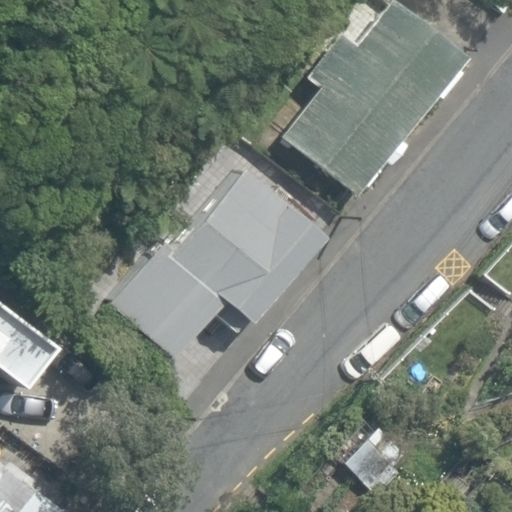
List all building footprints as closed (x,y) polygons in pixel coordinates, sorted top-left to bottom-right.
[(273,135),(347,194),(456,56),(447,49),(452,42),(403,4),(397,10),(383,0),(381,0),(349,42),(335,30),(300,74),(313,84),(273,135)] [(100,303),(166,358),(201,316),(220,332),(234,314),(245,323),(317,236),(231,164),(159,250),(151,243),(100,303)] [(0,378),(9,385),(37,345),(0,318),(0,378)] [(346,453),(379,482),(402,457),(369,428),(346,453)] [(50,511),(51,511),(0,471),(0,511),(50,511)]
